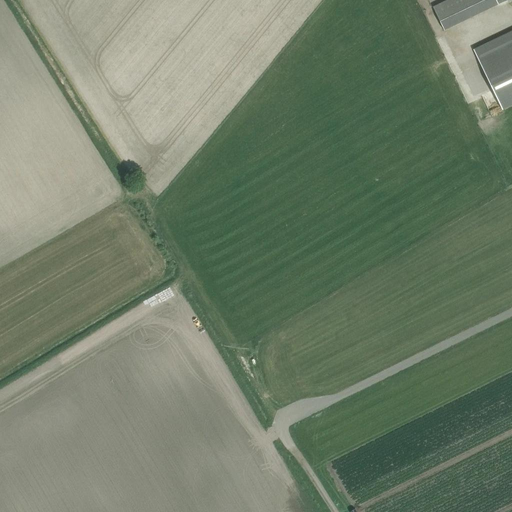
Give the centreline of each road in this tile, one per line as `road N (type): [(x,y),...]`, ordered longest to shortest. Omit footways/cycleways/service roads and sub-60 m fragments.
road 1 (track): [(139,194),(280,426)]
road 2 (track): [(280,426),(511,311)]
